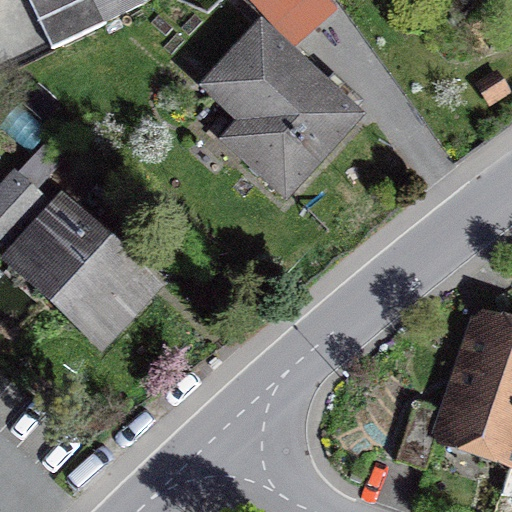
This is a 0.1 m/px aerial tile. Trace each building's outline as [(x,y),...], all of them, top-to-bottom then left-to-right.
[(28,0),(39,23),(86,0),(28,0)] [(106,24),(94,0),(86,0),(39,23),(52,50),(106,24)] [(271,0),(288,19),(309,0),(271,0)] [(358,118),(261,30),(207,89),(262,140),(245,159),(286,196),(358,118)] [(43,205),(14,179),(0,194),(0,236),(7,243),(43,205)] [(14,263),(101,343),(151,289),(63,209),(14,263)] [(511,456),(511,340),(485,331),(450,436),(511,456)] [(416,405),(396,462),(424,472),(444,415),(416,405)]
